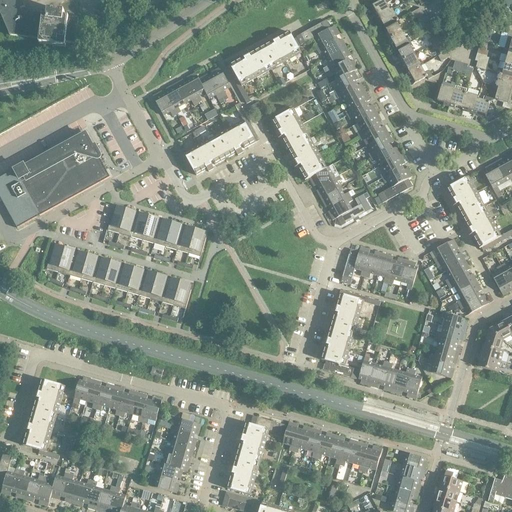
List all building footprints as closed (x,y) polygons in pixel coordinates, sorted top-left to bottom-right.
[(25,7),(21,0),(15,0),(0,6),(0,12),(10,36),(30,38),(33,18),(25,17),(24,17),(24,16),(21,9),(25,7)] [(391,0),(383,0),(371,7),(377,18),(390,11),(390,10),(387,4),(391,2),(391,0)] [(61,9),(53,8),(53,11),(48,10),(48,15),(33,13),(33,18),(30,38),(40,40),(39,44),(65,47),(66,43),(76,44),(79,19),(64,17),(65,12),(60,12),(61,9)] [(392,9),(390,10),(390,11),(377,18),(380,23),(382,22),(385,28),(399,21),(392,9)] [(326,21),(312,29),(297,37),(302,46),(316,38),(316,37),(331,29),(326,21)] [(401,25),(399,21),(385,28),(388,34),(386,35),(389,40),(403,33),(399,26),(401,25)] [(335,27),(331,29),(316,37),(316,38),(320,44),(315,47),(317,51),(337,40),(336,37),(339,35),(335,27)] [(302,54),(290,33),(279,38),(278,36),(277,36),(273,39),(272,39),(274,42),(279,39),(281,44),(275,47),(274,46),(273,47),(271,43),(260,49),(271,70),(272,69),(270,66),(274,64),(276,67),(296,56),(295,53),(299,51),(301,54),(302,54)] [(406,39),(403,33),(389,40),(395,51),(411,43),(408,38),(406,39)] [(338,42),(337,40),(317,51),(319,55),(324,52),(328,59),(346,48),(342,40),(338,42)] [(413,47),(411,43),(395,51),(401,62),(415,55),(411,48),(413,47)] [(351,56),(346,48),(328,59),(331,65),(326,68),(328,72),(348,61),(347,59),(351,56)] [(271,70),(260,49),(249,55),(248,52),(248,53),(243,55),(244,58),(249,55),(252,60),(245,64),(245,62),(244,63),(241,59),(231,64),(233,69),(236,74),(238,78),(241,83),(242,86),(243,85),(241,82),(245,80),(247,83),(257,78),(267,72),(265,69),(269,67),(271,70)] [(447,52),(445,53),(440,56),(440,55),(438,57),(441,63),(450,58),(447,52)] [(418,61),(415,55),(401,62),(404,68),(406,66),(409,72),(410,72),(421,66),(423,65),(420,60),(418,61)] [(349,63),(348,61),(328,72),(331,76),(336,73),(339,80),(354,72),(358,70),(353,61),(349,63)] [(511,65),(506,63),(504,70),(501,70),(500,75),(511,77),(511,65)] [(410,72),(409,72),(407,73),(414,85),(427,78),(428,80),(433,77),(429,71),(425,73),(421,66),(410,72)] [(230,87),(220,68),(212,72),(214,76),(212,77),(222,97),(226,95),(224,91),(230,87)] [(358,80),(354,72),(339,80),(335,82),(338,89),(334,91),(336,95),(356,84),(354,82),(358,80)] [(189,82),(187,83),(198,103),(202,100),(199,95),(205,92),(206,92),(199,80),(199,79),(196,73),(187,78),(189,82)] [(207,75),(199,79),(199,80),(206,92),(205,92),(209,99),(215,95),(218,99),(222,97),(212,77),(210,79),(207,75)] [(511,77),(500,75),(496,87),(499,88),(499,87),(511,91),(511,77)] [(183,80),(174,85),(184,104),(191,100),(194,105),(198,103),(187,83),(185,84),(183,80)] [(324,81),(318,84),(321,89),(327,86),(324,81)] [(357,87),(356,84),(336,95),(338,99),(343,96),(346,103),(365,93),(361,84),(357,87)] [(184,104),(174,85),(166,89),(168,94),(166,95),(177,115),(181,112),(178,108),(184,104)] [(454,90),(442,86),(437,101),(444,103),(443,105),(449,107),(454,90)] [(511,91),(499,87),(499,88),(496,94),(492,93),(489,94),(493,101),(495,100),(510,104),(511,96),(511,91)] [(466,93),(454,90),(449,107),(454,109),(455,106),(462,108),(466,93)] [(161,92),(153,97),(163,116),(170,112),(172,117),(177,115),(166,95),(164,96),(161,92)] [(370,101),(365,93),(346,103),(350,110),(345,112),(347,116),(367,105),(366,103),(370,101)] [(479,97),(466,93),(462,108),(468,110),(468,112),(473,114),(477,99),(478,99),(479,97)] [(493,101),(489,94),(486,96),(485,101),(478,99),(477,99),(473,114),(486,118),(490,102),(493,101)] [(325,95),(319,98),(322,103),(327,100),(325,95)] [(262,109),(258,103),(249,108),(252,115),(262,109)] [(368,108),(367,105),(347,116),(350,121),(354,118),(358,124),(377,114),(372,105),(368,108)] [(294,111),(293,111),(291,112),(286,115),(282,117),(277,120),(272,122),(278,132),(275,133),(276,134),(279,138),(278,138),(279,139),(281,137),(279,132),(284,130),(287,136),(286,137),(286,138),(282,140),(289,151),(309,140),(309,139),(306,141),(304,137),(307,135),(296,115),(293,117),(291,113),(294,111)] [(311,112),(304,116),(307,121),(314,117),(311,112)] [(382,122),(377,114),(358,124),(362,131),(357,133),(359,137),(379,126),(378,124),(382,122)] [(183,116),(179,118),(184,127),(188,124),(183,116)] [(250,134),(247,129),(245,125),(244,122),(243,123),(245,126),(241,128),(239,125),(219,136),(221,139),(217,141),(215,138),(226,159),(236,154),(238,156),(238,155),(243,153),(242,150),(237,153),(234,148),(240,144),(241,146),(242,145),(244,149),(255,143),(252,139),(250,134)] [(339,122),(333,124),(337,130),(342,127),(339,122)] [(380,129),(379,126),(359,137),(361,141),(366,139),(370,145),(389,135),(384,127),(380,129)] [(24,165),(0,178),(0,208),(13,231),(40,216),(110,178),(100,159),(100,158),(101,158),(101,157),(101,156),(101,155),(100,155),(100,154),(95,146),(93,147),(86,134),(77,139),(25,168),(24,165)] [(347,135),(341,138),(345,145),(351,141),(347,135)] [(393,143),(389,135),(370,145),(373,152),(368,154),(371,158),(391,148),(389,145),(393,143)] [(226,159),(215,138),(214,139),(216,142),(212,144),(210,141),(190,152),(192,155),(188,157),(186,155),(185,154),(185,155),(196,176),(207,170),(208,172),(209,172),(213,169),(214,170),(214,169),(212,166),(207,169),(204,164),(211,160),(212,162),(213,161),(215,165),(226,159)] [(310,140),(309,140),(289,151),(294,162),(292,163),(292,164),(292,163),(295,168),(298,167),(295,162),(300,159),(304,166),(302,166),(303,168),(299,170),(305,181),(309,179),(326,170),(326,169),(325,169),(323,170),(320,166),(323,165),(312,144),(309,146),(307,142),(310,140)] [(392,150),(391,148),(371,158),(373,162),(378,160),(381,166),(400,156),(396,148),(392,150)] [(405,164),(400,156),(381,166),(385,173),(380,175),(382,179),(402,169),(401,166),(405,164)] [(501,160),(493,164),(503,183),(510,179),(511,183),(511,173),(506,162),(504,163),(501,160)] [(503,183),(493,164),(485,169),(487,173),(484,174),(495,194),(500,191),(497,186),(503,183)] [(328,168),(326,169),(326,170),(309,179),(314,186),(318,184),(319,187),(339,176),(336,172),(332,175),(328,168)] [(404,171),(402,169),(382,179),(385,183),(389,181),(393,187),(408,179),(408,180),(412,177),(407,169),(404,171)] [(341,180),(339,176),(319,187),(320,189),(316,191),(321,199),(340,189),(336,183),(341,180)] [(453,200),(451,201),(451,202),(454,206),(453,206),(454,207),(456,205),(454,200),(459,198),(462,204),(461,205),(461,206),(457,208),(463,219),(484,208),(484,207),(481,209),(479,205),(482,203),(471,183),(468,184),(466,180),(468,179),(468,178),(447,189),(453,200)] [(408,179),(393,187),(378,195),(383,203),(397,195),(412,187),(408,180),(408,179)] [(343,196),(340,189),(321,199),(326,208),(329,206),(331,208),(350,197),(348,193),(343,196)] [(353,201),(350,197),(331,208),(332,210),(328,212),(333,221),(337,219),(337,218),(351,210),(348,204),(353,201)] [(366,202),(351,210),(337,218),(337,219),(341,227),(355,219),(356,221),(359,219),(358,217),(371,210),(366,202)] [(108,231),(120,234),(127,210),(124,209),(124,208),(118,207),(118,208),(115,207),(108,231)] [(485,208),(484,208),(463,219),(469,229),(467,231),(470,236),(473,235),(470,230),(475,227),(478,233),(477,234),(478,235),(474,238),(480,249),(481,248),(486,245),(491,243),(495,240),(500,238),(500,237),(497,238),(495,234),(498,233),(487,212),(484,214),(482,210),(485,208)] [(129,211),(127,210),(120,234),(131,238),(138,214),(135,213),(135,211),(130,210),(129,211)] [(141,214),(138,214),(131,238),(143,241),(150,217),(147,216),(147,215),(141,213),(141,214)] [(152,218),(150,217),(143,241),(154,244),(161,220),(158,219),(158,218),(153,217),(152,218)] [(236,219),(230,222),(235,230),(240,227),(236,219)] [(164,221),(161,220),(154,244),(166,247),(173,224),(170,223),(170,222),(165,220),(164,221)] [(175,224),(173,224),(166,247),(177,251),(184,227),(181,226),(181,225),(176,223),(175,224)] [(187,228),(184,227),(177,251),(189,254),(196,230),(193,229),(193,228),(188,227),(187,228)] [(198,231),(196,230),(189,254),(201,258),(208,234),(204,233),(204,231),(199,230),(198,231)] [(434,260),(436,264),(456,253),(455,251),(458,249),(454,240),(435,251),(438,257),(434,260)] [(47,269),(59,273),(65,249),(63,248),(63,247),(57,245),(57,246),(54,245),(47,269)] [(68,250),(65,249),(59,273),(70,276),(77,252),(74,251),(74,250),(69,248),(68,250)] [(360,248),(359,253),(355,269),(362,271),(360,276),(365,277),(371,255),(369,254),(370,251),(360,248)] [(350,250),(346,266),(341,282),(350,285),(355,269),(359,253),(350,250)] [(80,253),(77,252),(70,276),(82,279),(88,255),(86,255),(86,253),(80,252),(80,253)] [(374,256),(371,255),(365,277),(369,279),(371,273),(378,275),(384,255),(375,252),(374,256)] [(457,256),(456,253),(436,264),(438,268),(443,266),(446,272),(465,262),(461,254),(457,256)] [(91,256),(88,255),(82,279),(93,283),(100,259),(97,258),(97,257),(92,255),(91,256)] [(393,257),(384,255),(378,275),(385,278),(383,283),(388,284),(395,261),(392,261),(393,257)] [(103,260),(100,259),(93,283),(105,286),(112,262),(109,261),(109,260),(103,259),(103,260)] [(397,262),(395,261),(388,284),(393,285),(394,280),(401,282),(407,261),(398,259),(397,262)] [(416,264),(407,261),(401,282),(408,284),(407,289),(411,291),(418,268),(415,267),(416,264)] [(114,263),(112,262),(105,286),(116,289),(123,265),(120,265),(120,263),(115,262),(114,263)] [(470,270),(465,262),(446,272),(450,278),(445,281),(447,285),(468,274),(466,272),(470,270)] [(505,264),(501,266),(511,287),(511,286),(511,266),(507,269),(505,264)] [(126,266),(123,265),(116,289),(128,293),(135,269),(132,268),(132,267),(127,265),(126,266)] [(511,287),(501,266),(497,268),(499,273),(492,277),(503,296),(511,292),(509,288),(511,287)] [(137,270),(135,269),(128,293),(139,296),(146,272),(143,271),(143,270),(138,268),(137,270)] [(149,273),(146,272),(139,296),(151,299),(158,275),(155,275),(155,273),(150,272),(149,273)] [(469,277),(468,274),(447,285),(450,289),(455,287),(458,293),(477,283),(473,274),(469,277)] [(160,276),(158,275),(151,299),(162,303),(169,279),(166,278),(166,277),(161,275),(160,276)] [(172,280),(169,279),(162,303),(174,306),(181,282),(178,281),(178,280),(173,278),(172,280)] [(184,283),(181,282),(174,306),(186,309),(193,285),(189,284),(190,283),(184,282),(184,283)] [(482,291),(477,283),(458,293),(462,300),(457,302),(459,306),(479,295),(478,293),(482,291)] [(442,288),(436,291),(440,298),(445,295),(442,288)] [(359,301),(354,300),(349,298),(344,297),(340,295),(337,307),(334,306),(334,307),(333,312),(332,312),(336,313),(337,308),(343,309),(341,316),(339,316),(339,317),(334,316),(331,328),(354,335),(354,334),(351,333),(352,328),(355,329),(362,307),(359,306),(360,302),(363,303),(363,302),(359,301)] [(481,298),(479,295),(459,306),(461,310),(466,308),(470,315),(489,304),(484,296),(481,298)] [(446,320),(444,327),(465,333),(468,324),(463,323),(464,320),(442,313),(441,318),(446,320)] [(511,333),(506,322),(505,322),(490,330),(503,340),(511,335),(511,333)] [(465,333),(444,327),(442,334),(437,332),(436,337),(457,343),(458,341),(462,342),(465,333)] [(354,335),(331,328),(328,339),(325,338),(325,339),(324,344),(323,344),(326,345),(328,340),(333,342),(331,348),(330,348),(329,349),(325,348),(321,360),(326,362),(342,366),(344,367),(344,366),(345,366),(341,365),(343,361),(346,361),(352,339),(349,338),(350,334),(354,335)] [(503,340),(490,330),(485,346),(500,351),(503,340)] [(457,343),(436,337),(434,341),(439,343),(437,350),(458,356),(461,347),(457,346),(457,343)] [(480,356),(501,362),(507,364),(510,353),(500,351),(485,346),(483,346),(480,356)] [(458,356),(437,350),(435,357),(430,355),(429,360),(451,366),(452,364),(456,365),(458,356)] [(501,362),(480,356),(477,367),(498,373),(501,362)] [(365,357),(361,371),(359,379),(362,380),(360,384),(369,386),(375,366),(368,364),(370,358),(365,357)] [(451,366),(429,360),(428,364),(432,366),(430,373),(452,379),(454,370),(450,369),(451,366)] [(342,366),(326,362),(324,370),(340,375),(342,366)] [(382,368),(375,366),(369,386),(379,389),(380,385),(382,385),(388,364),(384,362),(382,368)] [(393,365),(388,364),(382,385),(385,386),(384,390),(393,393),(399,372),(392,370),(393,365)] [(344,367),(342,366),(340,375),(356,380),(358,370),(344,366),(344,367)] [(406,374),(399,372),(393,393),(402,395),(403,391),(405,392),(411,370),(407,369),(406,374)] [(152,377),(155,378),(163,380),(164,375),(165,373),(154,370),(152,377)] [(416,371),(411,370),(405,392),(408,393),(407,397),(416,399),(422,379),(414,377),(416,371)] [(93,381),(83,378),(82,382),(79,381),(73,403),(77,404),(78,405),(80,399),(87,401),(93,381)] [(66,387),(42,380),(39,392),(36,392),(35,397),(34,397),(34,398),(37,399),(39,393),(45,395),(42,402),(41,401),(40,402),(36,401),(33,413),(52,418),(53,414),(57,415),(63,392),(60,391),(61,387),(65,388),(65,387),(65,388),(66,387)] [(102,383),(93,381),(87,401),(94,403),(92,409),(97,410),(103,388),(100,387),(102,383)] [(105,389),(103,388),(97,410),(101,411),(103,406),(110,408),(116,387),(107,385),(105,389)] [(125,390),(116,387),(110,408),(117,410),(115,415),(120,417),(126,395),(124,394),(125,390)] [(128,395),(126,395),(120,417),(124,418),(126,412),(133,415),(139,394),(130,391),(128,395)] [(148,396),(139,394),(133,415),(140,417),(138,422),(143,423),(149,401),(147,401),(148,396)] [(152,402),(149,401),(143,423),(147,424),(149,419),(156,421),(162,401),(153,398),(152,402)] [(52,418),(33,413),(29,425),(27,424),(27,425),(25,429),(25,430),(28,431),(30,425),(35,427),(33,434),(32,434),(31,435),(27,433),(23,446),(40,451),(45,452),(46,453),(46,452),(46,451),(43,450),(44,446),(48,447),(51,436),(54,425),(51,424),(52,418)] [(162,417),(160,426),(167,428),(169,419),(162,417)] [(253,417),(251,425),(251,426),(267,430),(269,421),(253,417)] [(173,425),(172,430),(194,436),(194,434),(198,435),(201,425),(181,419),(178,427),(173,425)] [(286,426),(269,421),(267,430),(270,431),(283,435),(286,426)] [(298,425),(289,423),(283,443),(291,445),(289,451),(293,452),(300,430),(297,429),(298,425)] [(243,435),(240,435),(239,440),(238,440),(238,441),(241,442),(243,436),(249,438),(247,445),(245,444),(245,446),(240,444),(237,456),(256,462),(258,457),(261,458),(267,436),(264,435),(265,430),(270,431),(267,430),(251,426),(251,425),(246,424),(243,435)] [(302,431),(300,430),(293,452),(298,453),(300,448),(307,450),(313,429),(304,427),(302,431)] [(129,428),(128,433),(139,437),(140,432),(129,428)] [(322,432),(313,429),(307,450),(314,452),(312,457),(317,459),(323,437),(320,436),(322,432)] [(194,436),(172,430),(170,434),(176,436),(174,443),(194,449),(197,440),(193,439),(194,436)] [(325,438),(323,437),(317,459),(321,460),(323,455),(330,457),(336,436),(327,433),(325,438)] [(345,439),(336,436),(330,457),(337,459),(336,464),(340,465),(346,444),(344,443),(345,439)] [(349,445),(346,444),(340,465),(345,467),(346,462),(353,464),(359,443),(350,440),(349,445)] [(194,449),(174,443),(172,450),(166,449),(165,453),(187,459),(188,457),(192,458),(194,449)] [(368,446),(359,443),(353,464),(360,466),(358,471),(363,472),(369,451),(367,450),(368,446)] [(372,451),(369,451),(363,472),(367,473),(369,468),(377,470),(382,450),(373,447),(372,451)] [(406,458),(404,465),(425,471),(428,462),(423,461),(424,458),(402,452),(401,457),(406,458)] [(187,459),(165,453),(164,457),(169,459),(167,466),(183,470),(183,471),(188,472),(190,463),(186,462),(187,459)] [(0,465),(0,470),(7,472),(8,473),(13,457),(3,454),(0,465)] [(256,462),(237,456),(233,468),(231,467),(231,468),(230,473),(229,473),(232,474),(234,468),(239,470),(237,477),(236,477),(235,478),(231,477),(227,489),(251,496),(251,495),(250,495),(247,494),(248,489),(252,490),(258,468),(255,467),(256,462)] [(385,460),(381,472),(383,472),(387,474),(388,474),(392,462),(385,460)] [(155,470),(154,475),(175,481),(176,479),(180,480),(183,471),(183,470),(167,466),(163,464),(160,472),(155,470)] [(425,471),(404,465),(402,473),(397,471),(396,475),(417,482),(418,479),(422,481),(425,471)] [(15,475),(8,473),(7,472),(2,489),(1,493),(10,496),(12,492),(14,493),(21,471),(16,469),(15,475)] [(25,472),(21,471),(14,493),(17,493),(16,498),(25,500),(31,479),(24,477),(25,472)] [(454,474),(446,471),(444,477),(442,476),(439,487),(460,493),(466,494),(469,484),(452,479),(454,474)] [(56,477),(53,486),(54,486),(50,498),(51,498),(59,500),(61,496),(63,497),(69,475),(65,474),(64,479),(56,477)] [(511,476),(505,474),(503,481),(495,479),(489,500),(494,502),(496,496),(505,498),(511,476)] [(74,476),(69,475),(63,497),(66,497),(65,502),(74,504),(80,484),(73,482),(74,476)] [(175,481),(154,475),(153,479),(158,481),(156,488),(176,494),(179,485),(175,484),(175,481)] [(417,482),(396,475),(394,480),(400,482),(398,489),(418,495),(421,486),(417,484),(417,482)] [(38,481),(31,479),(25,500),(34,503),(35,498),(37,499),(44,477),(39,476),(38,481)] [(48,479),(44,477),(37,499),(40,500),(39,504),(48,507),(51,498),(50,498),(54,486),(53,486),(47,484),(48,479)] [(87,486),(80,484),(74,504),(83,507),(84,503),(86,503),(93,482),(88,480),(87,486)] [(97,483),(93,482),(86,503),(89,504),(88,508),(97,511),(103,490),(96,488),(97,483)] [(110,492),(103,490),(97,511),(100,511),(106,511),(107,509),(109,510),(116,488),(111,487),(110,492)] [(460,493),(439,487),(436,497),(457,503),(460,493)] [(120,490),(116,488),(109,510),(112,511),(111,511),(121,511),(123,506),(124,506),(126,497),(119,495),(120,490)] [(418,495),(398,489),(396,496),(390,494),(389,499),(411,505),(412,502),(416,504),(418,495)] [(243,497),(226,493),(222,506),(239,511),(243,497)] [(376,495),(375,499),(387,503),(388,499),(376,495)] [(255,511),(259,502),(243,497),(239,511),(242,511),(255,511)] [(454,511),(457,503),(436,497),(433,508),(435,508),(448,511),(454,511)] [(411,505),(389,499),(388,503),(393,505),(390,511),(413,511),(414,509),(410,507),(411,505)] [(358,500),(349,505),(352,509),(361,504),(358,500)] [(130,508),(124,506),(123,506),(121,511),(134,511),(136,504),(132,503),(130,508)] [(263,503),(262,503),(259,511),(289,511),(290,511),(268,505),(267,508),(262,507),(263,504),(263,503)]
